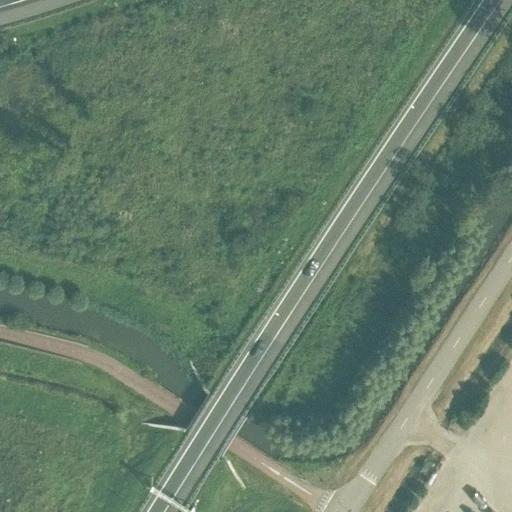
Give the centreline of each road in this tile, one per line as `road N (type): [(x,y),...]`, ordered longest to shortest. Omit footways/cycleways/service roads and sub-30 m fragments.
road 1 (motorway): [(155,511),(491,0)]
road 2 (unclassified): [(343,511),(511,257)]
